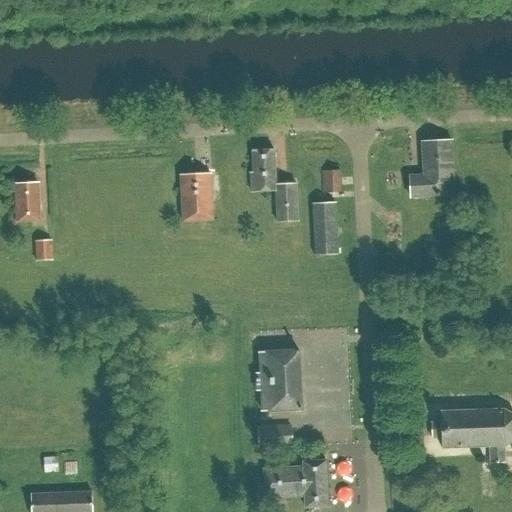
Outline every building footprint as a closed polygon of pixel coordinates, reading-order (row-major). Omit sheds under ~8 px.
[(411,198),(454,196),(452,142),(421,143),(423,175),(410,176),(411,198)] [(276,185),(274,150),(252,151),(253,173),(251,173),(252,193),(276,192),(277,223),(298,222),(296,184),(276,185)] [(320,193),(340,192),(339,171),(320,171),(320,193)] [(183,222),(213,221),(211,175),(180,176),(183,222)] [(17,222),(40,221),(38,184),(15,185),(17,222)] [(315,256),(338,255),(335,203),(312,204),(315,256)] [(34,261),(50,261),(50,240),(33,241),(34,261)] [(302,410),(299,351),(259,353),(260,373),(255,374),(256,392),(261,391),(262,412),(302,410)] [(511,442),(511,413),(503,409),(441,411),(441,423),(431,423),(432,438),(442,438),(442,449),(490,447),(490,464),(504,463),(504,447),(505,447),(511,442)] [(257,448),(290,447),(289,425),(256,426),(257,448)] [(42,472),(56,472),(55,457),(42,457),(42,472)] [(328,507),(326,461),(303,462),(303,467),(264,469),(264,484),(265,499),(304,497),(305,508),(328,507)] [(90,492),(90,486),(86,487),(86,493),(37,495),(36,489),(33,489),(33,495),(31,495),(31,511),(92,511),(92,492),(90,492)]
